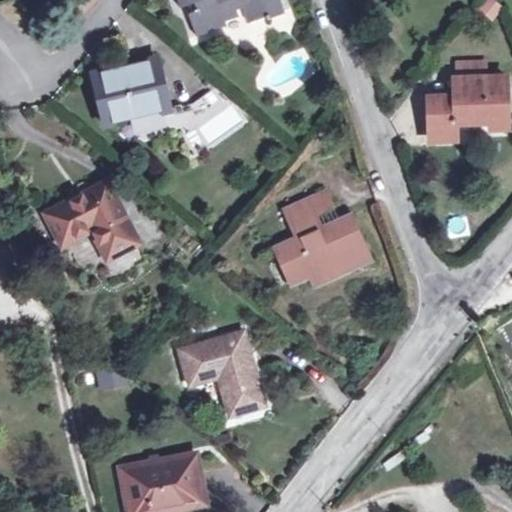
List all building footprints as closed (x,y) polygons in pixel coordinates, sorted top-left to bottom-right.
[(175,0),(178,9),(194,4),(196,12),(187,15),(195,38),(225,28),(224,23),(239,18),(236,11),(243,8),(248,24),(266,18),(268,22),(284,16),(279,0),(175,0)] [(454,83),(488,82),(487,59),(454,61),(454,83)] [(154,61),(96,76),(107,125),(167,111),(154,61)] [(488,82),(454,83),(455,101),(427,102),(429,140),(456,139),(456,126),(508,124),(506,80),(488,82)] [(0,187),(0,201),(0,203),(11,197),(6,185),(0,187)] [(63,244),(92,229),(107,258),(135,243),(106,186),(48,215),(63,244)] [(348,259),(352,269),(369,262),(349,216),(312,234),(306,220),(331,207),(325,193),(284,211),(296,241),(274,251),(290,286),(306,278),(348,259)] [(348,259),(306,278),(310,288),(352,269),(348,259)] [(224,376),(236,415),(255,410),(262,399),(244,334),(179,353),(189,386),(217,378),(224,376)] [(101,387),(122,382),(113,369),(98,372),(101,387)] [(224,376),(217,378),(229,418),(236,415),(224,376)] [(128,511),(162,507),(162,511),(164,511),(204,505),(195,454),(120,470),(128,511)]
